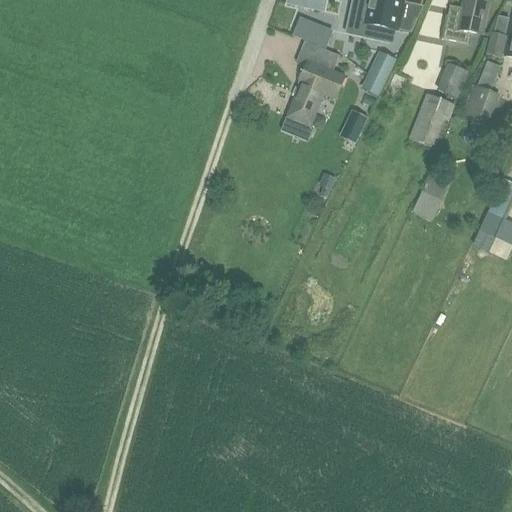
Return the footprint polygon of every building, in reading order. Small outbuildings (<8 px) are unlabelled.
[(289,0),(288,5),(321,12),(324,0),(289,0)] [(368,0),(364,24),(366,24),(362,39),(393,45),(396,31),(411,34),(423,7),(402,3),(402,0),(368,0)] [(475,0),(462,0),(460,9),(450,7),(443,40),(467,45),(469,32),(481,35),(488,3),(475,0)] [(491,33),(485,56),(501,60),(506,38),(504,37),(509,20),(499,17),(494,34),(491,33)] [(312,24),(305,41),(325,49),(332,33),(312,24)] [(379,53),(361,89),(377,97),(395,61),(379,53)] [(344,77),(307,62),(298,84),(299,84),(286,118),(280,132),(304,141),(311,125),(315,115),(323,94),(336,99),(344,77)] [(450,90),(466,93),(471,65),(455,62),(450,90)] [(473,87),(461,116),(487,126),(499,97),(473,87)] [(425,94),(408,139),(438,151),(454,106),(425,94)] [(325,119),(315,115),(311,125),(321,129),(325,119)] [(360,116),(348,141),(355,145),(367,119),(360,116)] [(500,197),(511,201),(511,173),(509,173),(500,197)] [(421,195),(417,210),(435,215),(439,201),(421,195)] [(505,221),(488,213),(479,231),(497,239),(505,221)]
